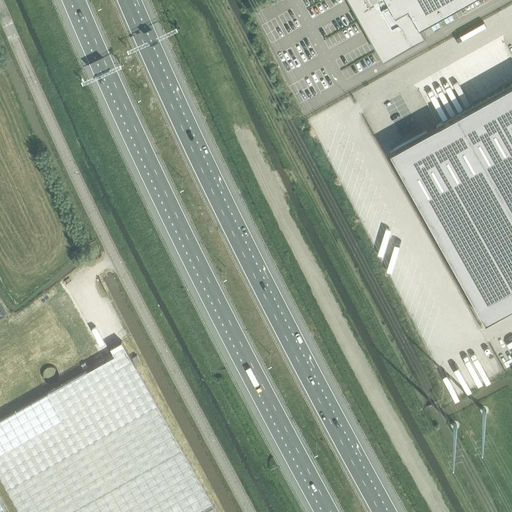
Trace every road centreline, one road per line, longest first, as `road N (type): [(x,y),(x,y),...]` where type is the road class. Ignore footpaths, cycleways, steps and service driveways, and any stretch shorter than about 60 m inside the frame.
road 1 (motorway): [(78,0),(174,213),(330,511)]
road 2 (motorway): [(380,511),(259,284),(128,0)]
road 3 (tertiary): [(250,511),(115,258),(0,6)]
